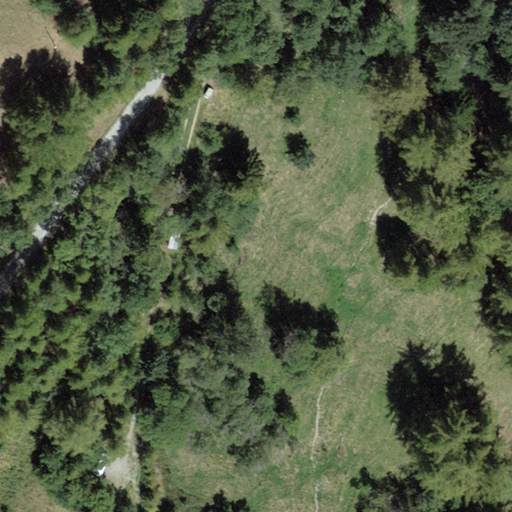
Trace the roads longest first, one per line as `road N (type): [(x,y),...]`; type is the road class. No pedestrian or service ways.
road 1 (track): [(218,0),(110,511)]
road 2 (unclassified): [(0,286),(207,0)]
